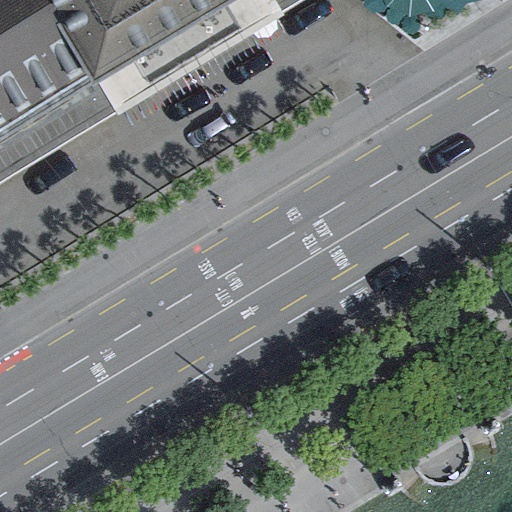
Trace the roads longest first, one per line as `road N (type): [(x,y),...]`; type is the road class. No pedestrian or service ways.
road 1 (primary): [(511,101),(0,409)]
road 2 (primary): [(0,486),(511,181)]
